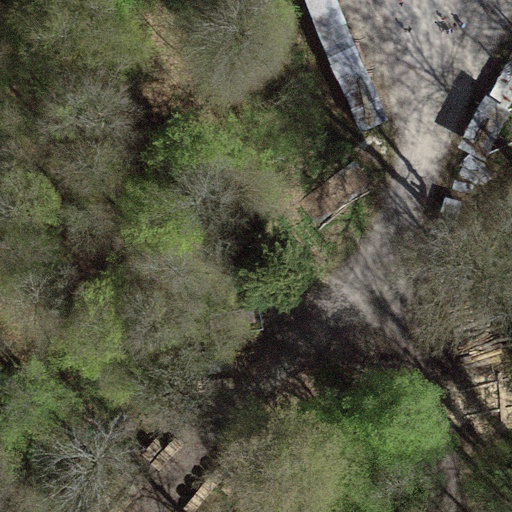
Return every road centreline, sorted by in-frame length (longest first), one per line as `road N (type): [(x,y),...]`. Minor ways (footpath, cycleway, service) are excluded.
road 1 (track): [(336,0),(407,233),(157,511)]
road 2 (track): [(498,0),(407,233),(431,511)]
